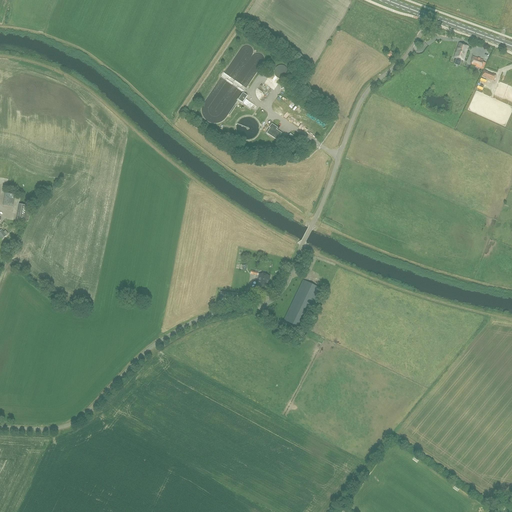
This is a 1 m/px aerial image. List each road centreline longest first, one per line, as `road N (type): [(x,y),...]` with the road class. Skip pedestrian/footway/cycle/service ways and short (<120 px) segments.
road 1 (unclassified): [(0,427),(68,424),(172,332),(275,298),(359,103),(407,54),(429,16)]
road 2 (track): [(0,55),(74,78),(179,167),(300,247),(397,288),(511,319)]
